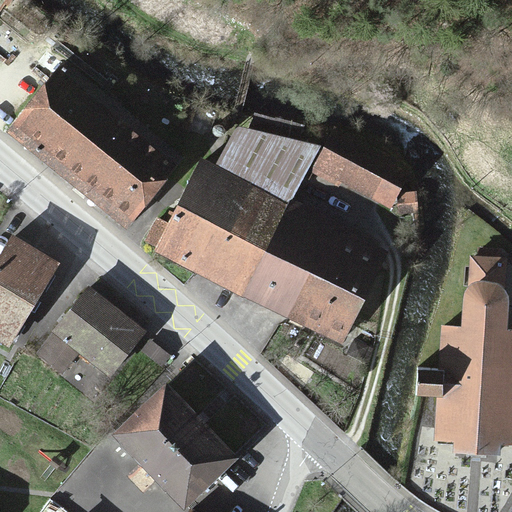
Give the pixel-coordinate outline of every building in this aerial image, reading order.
[(176,166),(63,78),(14,141),(127,229),(176,166)] [(204,161),(158,250),(342,344),(389,252),(352,233),(354,228),(294,198),(308,171),(339,186),(341,182),(391,208),(412,166),(334,126),(323,147),(236,126),(215,167),(204,161)] [(418,211),(416,192),(398,194),(400,213),(418,211)] [(13,235),(0,257),(0,340),(9,346),(59,263),(13,235)] [(507,258),(470,256),(468,287),(473,283),(478,281),(484,281),(492,282),(498,283),(502,286),(505,289),(507,258)] [(436,398),(434,442),(453,443),(453,453),(501,456),(501,444),(511,444),(511,329),(508,330),(509,298),(505,289),(502,286),(498,283),(492,282),(484,281),(478,281),(473,283),(468,287),(463,296),(460,327),(440,326),(438,368),(417,367),(416,397),(436,398)] [(138,338),(85,299),(41,357),(66,376),(76,362),(104,383),(138,338)] [(167,384),(115,434),(183,504),(235,454),(167,384)] [(70,511),(50,497),(38,511),(70,511)]
